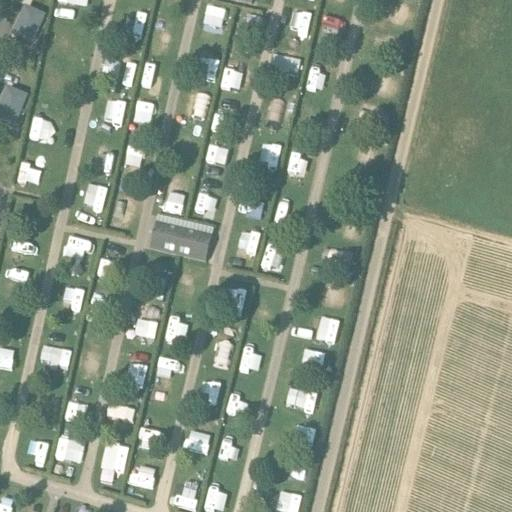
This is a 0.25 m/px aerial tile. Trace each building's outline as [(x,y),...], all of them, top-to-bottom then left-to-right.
[(26,8),(13,37),(33,47),(47,18),(26,8)] [(210,11),(208,24),(226,28),(229,15),(210,11)] [(158,45),(174,50),(180,34),(164,28),(158,45)] [(378,37),(376,54),(407,59),(410,42),(378,37)] [(7,90),(0,108),(0,121),(17,128),(29,98),(7,90)] [(191,110),(209,113),(212,95),(195,91),(191,110)] [(392,127),(394,109),(370,105),(367,123),(392,127)] [(111,178),(112,159),(93,159),(92,177),(111,178)] [(157,225),(151,250),(150,251),(178,258),(206,265),(212,238),(157,225)] [(242,227),(238,245),(257,250),(262,233),(242,227)] [(93,261),(94,245),(77,244),(76,259),(93,261)] [(356,272),(359,248),(339,246),(336,270),(356,272)] [(161,325),(163,308),(143,305),(140,322),(161,325)] [(52,354),(71,357),(74,340),(54,337),(52,354)] [(318,355),(314,369),(330,373),(333,359),(318,355)] [(146,379),(150,361),(132,358),(128,375),(146,379)] [(249,417),(253,400),(237,397),(233,414),(249,417)] [(84,425),(86,406),(68,404),(66,423),(84,425)] [(58,458),(83,464),(88,444),(63,439),(58,458)] [(101,477),(114,480),(116,470),(126,472),(132,450),(110,444),(101,477)] [(184,490),(199,494),(203,477),(188,474),(184,490)]
